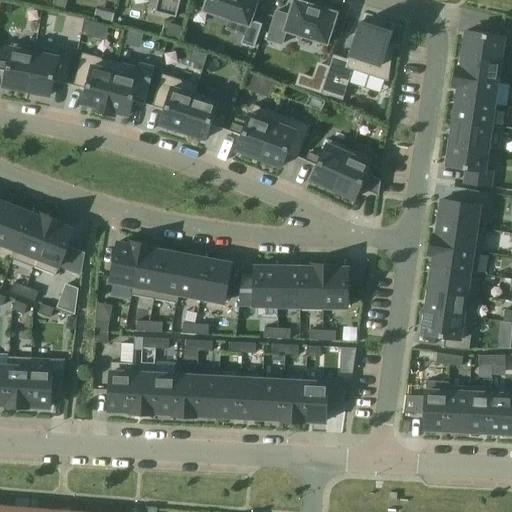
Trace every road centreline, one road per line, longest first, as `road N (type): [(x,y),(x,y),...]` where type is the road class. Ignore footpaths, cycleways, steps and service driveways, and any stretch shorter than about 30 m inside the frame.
road 1 (residential): [(319,229),(289,205),(211,175),(0,120)]
road 2 (residential): [(0,170),(199,230),(279,239),(319,229)]
road 3 (residential): [(314,459),(0,445)]
road 4 (residential): [(379,0),(421,14),(439,42),(411,243)]
road 5 (residential): [(411,243),(378,462)]
road 6 (residential): [(511,468),(378,462)]
